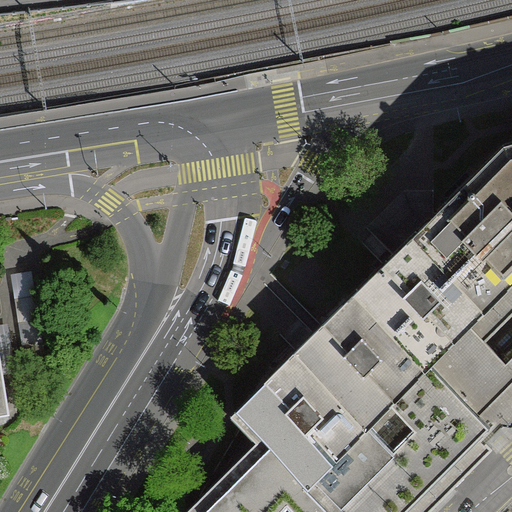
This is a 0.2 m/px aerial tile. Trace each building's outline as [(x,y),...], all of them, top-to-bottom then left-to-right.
[(511,281),(511,138),(417,230),(490,302),(502,291),(511,281)] [(390,257),(387,260),(396,269),(463,333),(473,322),(490,302),(417,230),(390,257)] [(368,296),(433,361),(451,344),(463,333),(396,269),(387,260),(359,288),(368,296)] [(511,281),(502,291),(490,302),(473,322),(489,337),(511,315),(511,383),(486,410),(495,419),(498,422),(501,425),(506,420),(511,421),(511,281)] [(368,296),(359,288),(324,322),(333,332),(398,397),(433,361),(368,296)] [(511,357),(511,315),(489,337),(511,359),(511,357)] [(333,332),(324,322),(317,329),(305,340),(296,349),(371,424),(394,401),(398,397),(333,332)] [(511,357),(511,359),(489,337),(473,322),(463,333),(451,344),(433,361),(479,403),(486,410),(511,383),(511,357)] [(394,448),(371,424),(296,349),(237,409),(272,446),(306,482),(314,475),(342,501),(394,448)] [(0,414),(10,413),(3,372),(0,352),(0,414)] [(401,511),(488,426),(495,419),(486,410),(479,403),(433,361),(398,397),(394,401),(417,425),(394,448),(342,501),(314,475),(306,482),(288,501),(298,511),(401,511)] [(417,425),(394,401),(371,424),(394,448),(417,425)] [(203,511),(272,446),(237,409),(228,417),(237,427),(184,511),(203,511)] [(494,432),(501,425),(498,422),(495,419),(488,426),(401,511),(427,511),(495,445),(488,438),(494,432)] [(306,482),(272,446),(203,511),(277,511),(288,501),(306,482)] [(298,511),(288,501),(277,511),(298,511)]
